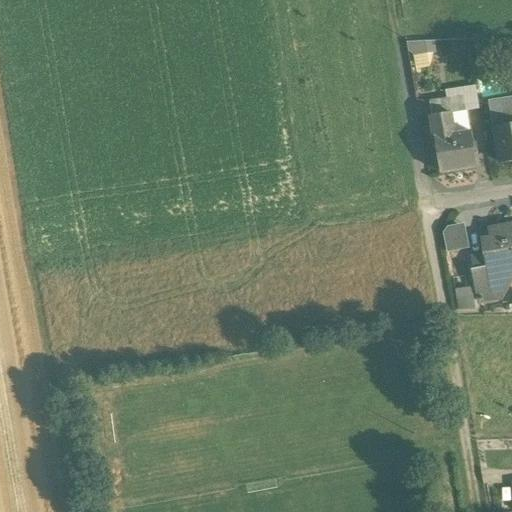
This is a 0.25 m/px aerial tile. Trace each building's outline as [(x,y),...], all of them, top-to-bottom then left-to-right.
[(431,42),(413,43),(415,54),(433,52),(431,42)] [(475,87),(445,92),(446,100),(464,98),(466,111),(478,109),(475,87)] [(446,100),(429,103),(431,116),(449,113),(449,114),(465,112),(466,112),(466,111),(464,98),(446,100)] [(511,99),(490,103),(493,127),(511,124),(511,99)] [(465,112),(449,114),(452,134),(469,131),(465,112)] [(469,131),(452,134),(449,114),(449,113),(431,116),(434,137),(440,173),(475,167),(470,131),(469,131)] [(511,124),(493,127),(499,163),(511,161),(511,124)] [(463,225),(448,228),(443,234),(447,252),(468,248),(463,225)] [(511,225),(488,230),(489,240),(481,241),(483,256),(488,280),(497,278),(510,276),(509,270),(511,269),(511,225)] [(483,256),(471,259),(475,282),(488,280),(483,256)] [(488,280),(475,282),(478,302),(501,298),(497,278),(488,280)] [(466,289),(454,291),(458,311),(474,308),(473,298),(468,299),(466,289)]
